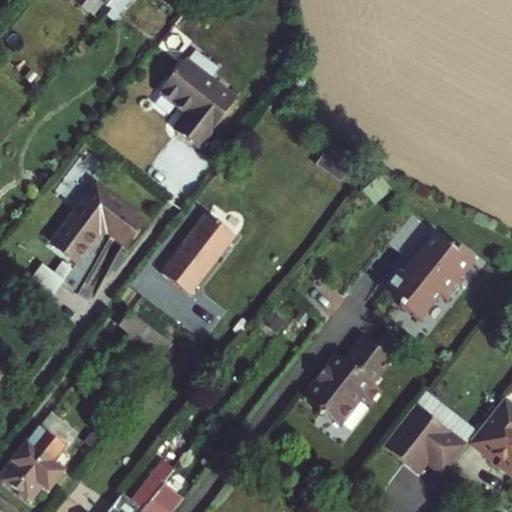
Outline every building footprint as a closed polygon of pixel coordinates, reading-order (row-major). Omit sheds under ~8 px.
[(129,0),(111,0),(107,5),(118,14),(129,0)] [(235,100),(184,59),(156,94),(186,117),(175,132),(196,150),(235,100)] [(143,220),(98,185),(54,241),(79,261),(101,234),(109,234),(124,245),(143,220)] [(236,234),(209,213),(162,272),(189,294),(236,234)] [(416,257),(422,262),(412,273),(405,268),(388,289),(406,303),(405,305),(424,320),(445,294),(453,300),(466,282),(464,280),(480,260),(464,247),(460,252),(436,232),(416,257)] [(46,262),(33,282),(57,297),(70,276),(46,262)] [(122,346),(154,371),(185,332),(141,297),(119,325),(131,334),(122,346)] [(183,319),(191,325),(198,315),(190,309),(183,319)] [(305,398),(321,411),(321,416),(326,415),(340,426),(362,398),(371,405),(382,391),(374,383),(392,360),(367,340),(348,363),(339,355),(328,368),(331,370),(323,381),(320,379),(305,398)] [(448,435),(459,421),(424,393),(380,450),(403,467),(407,461),(422,472),(425,467),(442,480),(450,470),(466,449),(448,435)] [(511,413),(500,404),(477,434),(471,443),(493,460),(495,457),(501,462),(497,468),(511,479),(511,413)] [(57,421),(46,435),(48,436),(54,441),(65,427),(57,421)] [(477,434),(459,421),(448,435),(466,449),(471,443),(477,434)] [(46,435),(37,428),(0,475),(0,479),(29,502),(40,489),(45,493),(63,471),(52,463),(64,448),(54,441),(48,436),(46,435)] [(83,442),(89,447),(97,437),(91,432),(83,442)] [(407,461),(403,467),(417,478),(422,472),(407,461)] [(131,501),(122,494),(106,511),(140,511),(159,488),(164,482),(174,469),(164,462),(131,501)] [(159,488),(140,511),(175,511),(186,499),(164,482),(159,488)] [(511,511),(511,500),(509,498),(500,509),(503,511),(511,511)]
